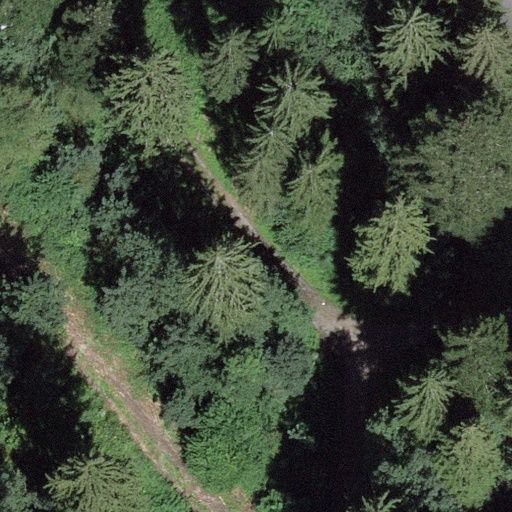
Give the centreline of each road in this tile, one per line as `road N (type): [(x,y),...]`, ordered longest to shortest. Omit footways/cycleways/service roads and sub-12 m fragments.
road 1 (track): [(511,335),(377,341),(216,200),(96,0)]
road 2 (track): [(377,341),(337,511)]
